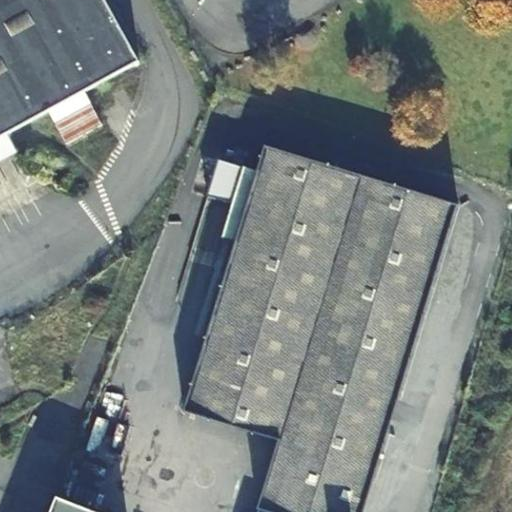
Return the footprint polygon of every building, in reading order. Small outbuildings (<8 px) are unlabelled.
[(0,0),(0,139),(128,64),(90,0),(0,0)] [(80,107),(45,127),(57,149),(93,128),(80,107)] [(267,430),(243,500),(277,511),(349,511),(457,204),(267,138),(176,398),(267,430)] [(75,446),(112,349),(92,341),(55,439),(75,446)] [(92,511),(52,496),(46,511),(92,511)]
